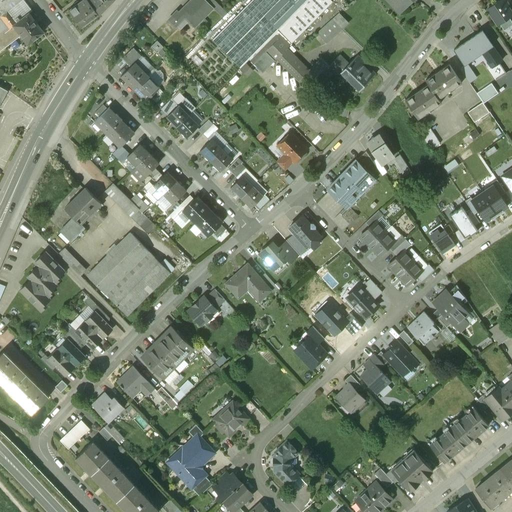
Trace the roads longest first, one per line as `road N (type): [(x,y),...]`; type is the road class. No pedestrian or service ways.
road 1 (residential): [(286,511),(260,484),(254,449),(403,303)]
road 2 (residential): [(296,191),(466,0)]
road 3 (residential): [(85,61),(252,230)]
road 4 (residential): [(96,511),(40,454),(39,440),(134,335)]
road 5 (residential): [(134,335),(38,239),(6,285)]
road 6 (secondary): [(0,225),(85,61)]
road 7 (residential): [(134,335),(252,230)]
road 8 (residential): [(403,303),(296,191)]
road 9 (residential): [(403,303),(511,222)]
road 10 (residential): [(511,434),(416,511)]
